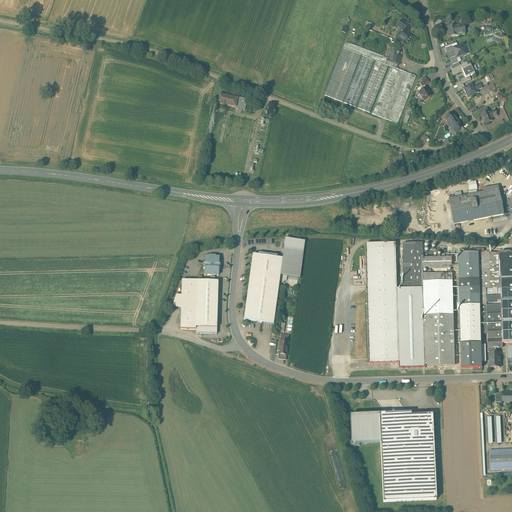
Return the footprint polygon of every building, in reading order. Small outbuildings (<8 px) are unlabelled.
[(409,20),(406,24),(401,21),(397,27),(398,27),(403,30),(398,36),(397,36),(408,43),(412,38),(406,34),(414,23),(409,20)] [(343,27),(337,25),(334,31),(341,33),(342,31),(343,27)] [(462,25),(455,26),(457,35),(465,34),(464,32),(463,32),(462,25)] [(455,26),(447,28),(448,33),(450,33),(451,37),(457,35),(455,26)] [(362,55),(374,60),(376,61),(388,66),(390,66),(396,69),(398,65),(387,60),(388,58),(345,42),(343,48),(361,55),(362,55)] [(456,43),(444,48),(446,54),(453,51),(453,49),(458,47),(456,43)] [(458,47),(453,49),(453,51),(455,56),(456,59),(459,57),(466,55),(462,45),(458,47)] [(361,55),(343,48),(324,95),(343,103),(361,55)] [(374,60),(362,55),(344,103),(356,108),(374,60)] [(461,62),(459,57),(456,59),(455,56),(450,58),(453,66),(461,62)] [(388,66),(376,61),(358,108),(370,113),(388,66)] [(466,63),(453,69),(454,69),(456,74),(456,75),(462,72),(461,69),(468,66),(466,63)] [(468,66),(461,69),(462,72),(465,78),(466,78),(469,76),(474,74),(473,72),(471,67),(470,65),(468,66)] [(396,69),(390,66),(372,114),(373,114),(379,117),(398,124),(401,116),(416,76),(404,72),(400,70),(396,69)] [(476,85),(473,87),(475,92),(482,88),(481,86),(480,83),(476,85)] [(471,85),(463,89),(468,98),(476,93),(475,92),(473,87),(471,85)] [(419,92),(419,93),(424,100),(431,96),(430,94),(430,93),(426,87),(419,92)] [(237,99),(219,95),(219,97),(217,104),(235,108),(236,108),(236,104),(237,99)] [(245,99),(237,98),(237,99),(236,104),(239,105),(238,110),(245,111),(246,104),(244,104),(245,99)] [(498,116),(495,109),(489,112),(492,118),(498,116)] [(488,111),(480,114),(485,124),(493,120),(492,118),(489,112),(488,111)] [(451,126),(458,121),(451,112),(445,117),(451,126)] [(458,121),(451,126),(456,132),(459,130),(463,127),(458,121)] [(395,166),(403,164),(401,155),(392,158),(395,166)] [(467,182),(468,190),(475,189),(475,182),(467,182)] [(478,194),(449,200),(454,225),(459,224),(503,215),(498,190),(483,193),(482,193),(478,194)] [(305,242),(285,239),(283,252),(282,259),(280,276),(279,283),(282,283),(286,280),(287,276),(300,278),(305,242)] [(422,243),(402,243),(403,290),(422,289),(422,284),(422,275),(423,275),(422,269),(422,259),(422,243)] [(395,244),(365,245),(368,365),(398,364),(396,290),(395,244)] [(259,254),(259,256),(253,255),(252,257),(247,299),(244,320),(259,322),(262,323),(262,322),(273,324),(279,283),(280,276),(282,259),(276,258),(276,257),(277,257),(277,256),(268,255),(258,253),(258,254),(259,254)] [(479,254),(457,255),(459,306),(480,305),(487,305),(487,328),(481,328),(481,334),(486,334),(486,332),(487,332),(488,348),(496,348),(503,348),(503,344),(502,340),(506,339),(506,333),(505,333),(505,331),(502,331),(502,323),(501,301),(501,280),(500,269),(505,269),(505,265),(500,265),(500,253),(479,254)] [(511,254),(510,253),(500,253),(500,265),(505,265),(505,269),(500,269),(501,280),(511,279),(511,254)] [(219,264),(219,258),(215,258),(215,256),(209,256),(209,257),(205,257),(205,264),(204,264),(204,269),(205,269),(204,275),(211,275),(215,275),(218,276),(218,269),(219,269),(220,264),(219,264)] [(422,259),(422,269),(451,269),(451,258),(422,259)] [(423,275),(422,275),(422,284),(452,283),(451,275),(423,275)] [(511,279),(501,280),(501,301),(511,300),(511,279)] [(210,281),(197,281),(182,281),(181,296),(181,310),(180,330),(196,330),(196,328),(217,328),(218,282),(214,281),(210,281)] [(452,283),(422,284),(422,289),(424,317),(424,366),(454,365),(452,283)] [(424,366),(422,289),(403,290),(396,290),(398,364),(399,369),(425,369),(424,366)] [(181,310),(181,296),(176,296),(172,306),(181,310)] [(511,300),(501,301),(502,323),(511,322),(511,300)] [(481,328),(480,305),(459,306),(460,344),(481,343),(481,334),(481,328)] [(511,322),(502,323),(502,331),(505,331),(505,333),(506,333),(506,339),(502,340),(503,344),(511,343),(511,322)] [(280,342),(278,355),(287,356),(288,343),(280,342)] [(481,343),(460,344),(461,369),(473,369),(482,368),(482,362),(481,345),(481,343)] [(490,354),(489,354),(489,368),(500,368),(500,353),(496,353),(490,354)] [(511,392),(502,393),(502,395),(502,401),(502,403),(503,403),(503,402),(510,402),(511,402),(511,392)] [(432,415),(411,416),(410,414),(379,415),(381,443),(383,502),(436,500),(432,415)] [(381,443),(379,415),(350,417),(351,444),(381,443)] [(511,450),(490,452),(491,470),(511,468),(511,450)]
